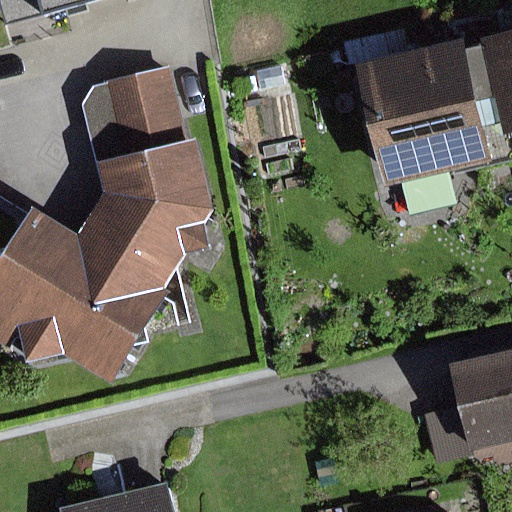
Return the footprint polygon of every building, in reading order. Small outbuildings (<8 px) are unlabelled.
[(0,0),(0,1),(6,25),(103,0),(0,0)] [(511,34),(492,39),(494,48),(511,125),(511,34)] [(471,43),(364,68),(393,192),(511,164),(511,125),(494,48),(473,53),(471,43)] [(83,105),(97,164),(185,143),(168,69),(94,86),(83,105)] [(31,213),(0,267),(0,340),(23,353),(25,363),(64,354),(111,382),(212,209),(195,140),(185,143),(97,164),(104,194),(78,240),(31,213)] [(511,356),(457,368),(466,406),(476,453),(511,445),(511,356)] [(476,453),(466,406),(427,415),(437,462),(476,453)] [(179,511),(174,487),(70,510),(70,511),(179,511)]
